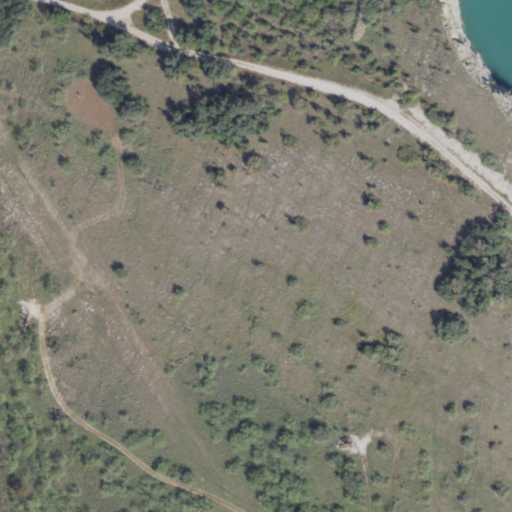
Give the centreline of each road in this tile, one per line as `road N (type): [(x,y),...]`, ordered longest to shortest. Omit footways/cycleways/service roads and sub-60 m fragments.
road 1 (track): [(240,511),(161,479),(67,415),(46,374),(38,314)]
road 2 (track): [(380,511),(395,452),(387,437),(370,435),(359,446),(370,511)]
